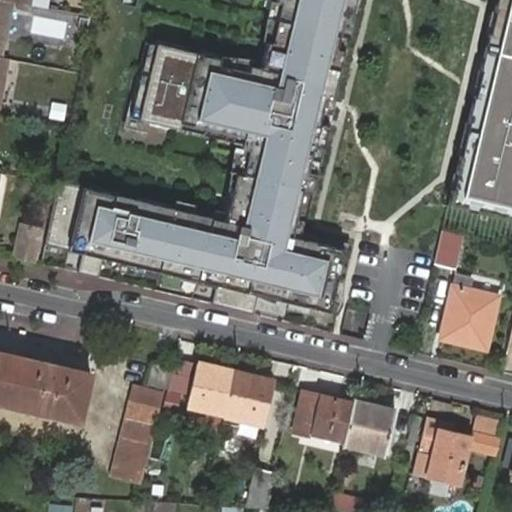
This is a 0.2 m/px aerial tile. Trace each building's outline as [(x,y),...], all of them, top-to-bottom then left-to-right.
[(14,2),(0,0),(0,56),(3,57),(14,2)] [(315,188),(330,122),(320,120),(326,97),(333,99),(345,48),(338,46),(344,19),(351,21),(356,0),(283,0),(289,1),(280,40),(272,38),(266,66),(258,64),(256,73),(224,65),(226,57),(162,42),(155,68),(147,66),(140,96),(135,115),(157,120),(209,133),(211,124),(248,133),(246,141),(254,143),(243,191),(235,189),(228,218),(61,179),(48,245),(73,250),(76,239),(88,242),(85,253),(80,273),(101,278),(106,259),(182,277),(184,269),(221,278),(218,288),(214,305),(256,315),(261,293),(263,284),(276,287),(274,296),(333,310),(348,247),(296,235),(307,187),(315,188)] [(280,40),(289,1),(283,0),(273,0),(269,38),(272,38),(280,40)] [(511,0),(498,0),(495,12),(503,14),(498,35),(490,34),(482,70),(476,94),(469,122),(477,124),(469,156),(461,155),(457,173),(460,174),(457,190),(453,189),(450,205),(511,219),(511,0)] [(498,35),(503,14),(495,12),(493,11),(488,33),(490,34),(498,35)] [(30,32),(64,38),(68,21),(34,14),(30,32)] [(348,48),(354,21),(351,21),(344,19),(338,46),(345,48),(348,48)] [(155,68),(162,42),(151,39),(145,65),(147,66),(155,68)] [(258,64),(259,57),(227,53),(226,57),(224,65),(256,73),(258,64)] [(0,113),(9,58),(3,57),(0,56),(0,113)] [(476,94),(482,70),(479,69),(474,93),(476,94)] [(155,130),(157,120),(135,115),(140,96),(137,95),(131,124),(155,130)] [(335,102),(336,99),(333,99),(326,97),(320,120),(330,122),(335,102)] [(469,156),(477,124),(469,122),(467,122),(459,154),(461,155),(469,156)] [(243,191),(254,143),(246,141),(239,140),(232,188),(235,189),(243,191)] [(457,190),(460,174),(457,173),(455,173),(451,188),(453,189),(457,190)] [(455,268),(462,234),(445,230),(443,229),(435,264),(455,268)] [(85,253),(88,242),(76,239),(73,250),(85,253)] [(218,288),(221,278),(184,269),(182,277),(181,279),(218,288)] [(457,275),(443,329),(470,334),(468,343),(488,347),(500,296),(472,289),(473,279),(457,275)] [(274,296),(276,287),(263,284),(261,293),(274,296)] [(470,334),(443,329),(441,336),(468,343),(470,334)] [(0,351),(0,401),(80,421),(91,374),(0,351)] [(174,367),(154,362),(149,383),(170,387),(174,367)] [(202,409),(226,415),(235,371),(198,363),(188,406),(202,409)] [(235,371),(226,415),(262,423),(272,380),(235,371)] [(136,384),(114,478),(143,483),(164,391),(136,384)] [(295,430),(312,434),(321,393),(304,389),(295,430)] [(345,441),(354,405),(340,402),(341,397),(321,393),(312,434),(345,441)] [(396,408),(355,400),(354,405),(345,441),(387,451),(396,408)] [(222,432),(226,415),(202,409),(198,426),(222,432)] [(440,437),(444,421),(429,418),(420,452),(415,475),(428,478),(460,486),(469,450),(472,436),(453,431),(451,440),(440,437)] [(455,423),(444,421),(440,437),(451,440),(453,431),(455,423)] [(498,457),(502,439),(473,432),(472,436),(469,450),(498,457)] [(275,474),(257,469),(248,503),(268,504),(275,474)] [(334,508),(351,511),(371,511),(374,502),(337,494),(334,508)]
